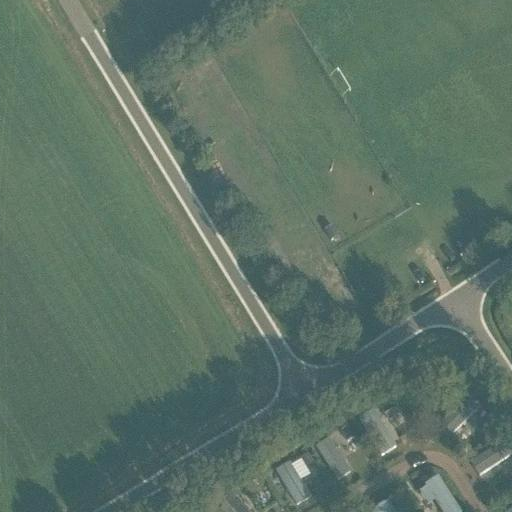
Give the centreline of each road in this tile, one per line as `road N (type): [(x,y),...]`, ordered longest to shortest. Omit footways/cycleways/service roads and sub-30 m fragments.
road 1 (unclassified): [(306,392),(66,0)]
road 2 (unclassified): [(306,392),(511,260)]
road 3 (unclassified): [(110,511),(306,392)]
